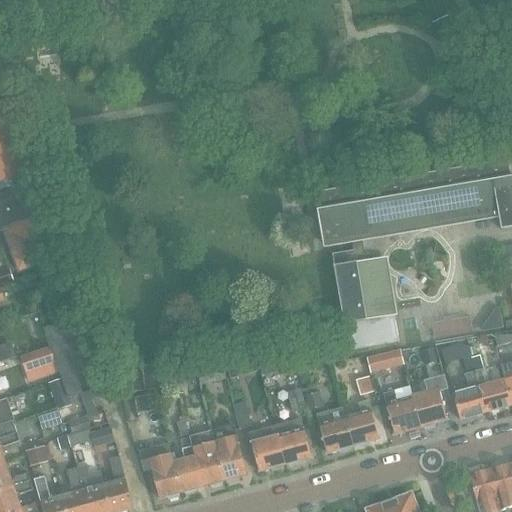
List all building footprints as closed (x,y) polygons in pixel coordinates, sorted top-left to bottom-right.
[(448,17),(445,18),(434,23),(442,41),(456,34),(448,17)] [(0,231),(5,229),(19,271),(60,257),(46,215),(50,214),(39,181),(30,184),(27,175),(28,175),(9,120),(4,122),(0,111),(0,231)] [(511,177),(509,161),(315,194),(318,209),(324,245),(353,240),(354,250),(333,254),(335,267),(345,325),(347,325),(352,351),(400,343),(395,315),(393,315),(384,259),(376,260),(364,252),(362,239),(499,215),(502,231),(511,229),(511,177)] [(5,271),(0,272),(0,286),(9,283),(15,282),(10,269),(5,271)] [(51,346),(57,363),(69,398),(81,393),(75,375),(92,369),(92,368),(104,363),(94,334),(93,334),(87,316),(47,330),(52,346),(51,346)] [(511,339),(511,337),(496,339),(498,348),(511,344),(511,339)] [(0,362),(17,357),(11,342),(0,345),(0,362)] [(26,374),(57,363),(51,346),(20,357),(26,374)] [(433,348),(421,351),(425,366),(437,363),(433,348)] [(401,351),(383,356),(387,371),(405,366),(401,351)] [(270,355),(258,358),(262,373),(263,375),(274,372),(274,371),(270,355)] [(486,414),(511,406),(511,403),(506,381),(505,381),(490,385),(486,369),(484,370),(481,356),(472,359),(486,414)] [(460,420),(486,414),(472,359),(463,361),(467,374),(465,375),(469,390),(453,395),(460,420)] [(236,363),(227,365),(228,372),(230,379),(240,376),(238,371),(236,363)] [(511,403),(511,364),(501,368),(505,381),(506,381),(511,403)] [(164,387),(161,366),(123,371),(127,393),(164,387)] [(198,372),(201,385),(226,380),(224,367),(198,372)] [(374,392),(370,376),(356,381),(360,396),(374,392)] [(61,378),(49,382),(53,396),(66,392),(61,378)] [(425,428),(428,430),(436,428),(436,425),(448,422),(440,392),(447,390),(444,378),(426,383),(429,393),(413,397),(421,429),(425,428)] [(301,389),(288,393),(293,414),(307,411),(301,389)] [(89,391),(81,394),(88,416),(96,413),(89,391)] [(309,410),(323,406),(319,392),(305,396),(309,410)] [(408,432),(411,435),(419,433),(420,429),(421,429),(413,397),(397,402),(395,392),(384,395),(395,436),(408,432)] [(126,423),(138,421),(135,398),(123,399),(126,423)] [(355,447),(358,450),(366,447),(367,444),(380,440),(369,401),(358,404),(361,414),(346,418),(354,447),(355,447)] [(240,430),(252,427),(245,402),(233,405),(240,430)] [(338,451),(341,454),(349,452),(350,448),(354,447),(346,418),(343,408),(317,415),(327,454),(338,451)] [(38,417),(42,430),(63,424),(59,411),(38,417)] [(18,416),(12,418),(12,417),(2,421),(0,417),(0,416),(0,430),(20,425),(18,416)] [(76,434),(91,429),(87,416),(68,422),(72,435),(76,434)] [(185,420),(176,422),(180,438),(189,436),(185,420)] [(289,465),(291,467),(300,465),(300,462),(312,459),(302,420),(276,427),(286,466),(289,465)] [(28,423),(20,425),(0,430),(0,467),(5,465),(0,449),(0,448),(19,442),(17,436),(30,432),(28,423)] [(110,427),(89,434),(92,441),(94,448),(115,441),(110,427)] [(228,481),(231,484),(239,482),(240,478),(247,476),(234,427),(211,432),(217,451),(216,451),(225,482),(228,481)] [(272,469),(274,472),(282,470),(283,466),(286,466),(276,427),(249,434),(260,473),(272,469)] [(223,483),(225,482),(216,451),(217,451),(211,432),(190,438),(204,488),(211,486),(214,488),(222,486),(223,483)] [(72,435),(68,436),(68,438),(71,447),(79,445),(76,434),(72,435)] [(68,438),(51,442),(55,455),(72,451),(71,447),(68,438)] [(190,438),(180,441),(185,460),(174,463),(182,494),(185,493),(188,496),(196,493),(197,490),(204,488),(190,438)] [(167,498),(170,500),(178,498),(179,495),(182,494),(174,463),(169,444),(139,452),(145,472),(151,470),(159,500),(167,498)] [(43,446),(26,451),(31,467),(48,462),(43,446)] [(115,482),(104,485),(111,511),(125,511),(133,510),(120,457),(109,460),(115,482)] [(10,480),(5,465),(0,467),(0,494),(31,483),(27,474),(10,480)] [(87,466),(78,468),(89,511),(111,511),(104,485),(101,472),(89,475),(87,466)] [(511,469),(511,466),(491,471),(501,511),(502,511),(511,508),(511,469)] [(63,496),(67,511),(89,511),(78,468),(77,469),(67,471),(73,494),(63,496)] [(491,471),(470,476),(480,511),(501,511),(502,511),(501,511),(491,471)] [(67,511),(63,496),(50,499),(45,477),(35,480),(43,511),(67,511)] [(33,490),(31,483),(0,494),(0,511),(21,511),(16,496),(33,490)] [(368,511),(416,511),(411,496),(369,511),(368,511)]
